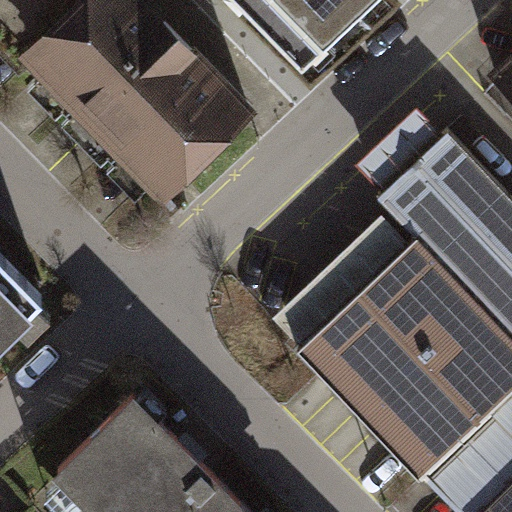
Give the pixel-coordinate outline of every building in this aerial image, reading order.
[(253,97),(156,0),(0,0),(0,15),(164,184),(253,97)] [(251,0),(307,55),(363,0),(251,0)] [(511,63),(499,76),(511,90),(511,63)] [(511,511),(511,196),(452,133),(380,197),(421,239),(300,349),(459,511),(511,511)] [(0,344),(48,295),(0,248),(0,344)] [(254,511),(137,394),(60,470),(101,511),(254,511)]
